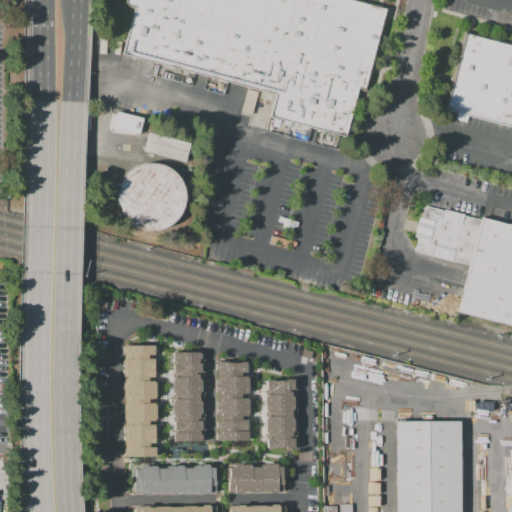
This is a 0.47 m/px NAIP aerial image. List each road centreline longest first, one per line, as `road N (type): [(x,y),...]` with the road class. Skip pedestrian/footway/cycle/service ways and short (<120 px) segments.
road 1 (secondary): [(41,246),(44,511)]
road 2 (secondary): [(70,511),(59,388),(67,250)]
road 3 (secondary): [(67,250),(80,0)]
road 4 (secondary): [(45,0),(41,246)]
road 5 (residential): [(393,135),(418,0)]
